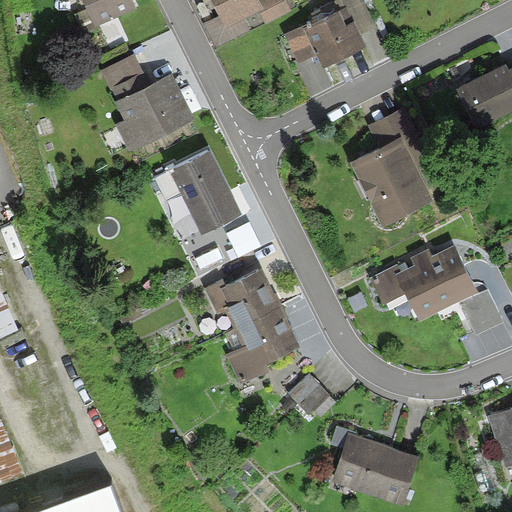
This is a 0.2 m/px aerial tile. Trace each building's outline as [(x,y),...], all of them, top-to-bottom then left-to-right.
[(81,0),(97,34),(141,14),(135,0),(81,0)] [(249,35),(243,24),(260,14),(270,30),(294,16),(284,0),(208,0),(220,20),(205,29),(219,52),(249,35)] [(327,74),(369,52),(363,41),(380,32),(363,0),(336,0),(328,4),(335,18),(283,44),(296,69),(319,58),(327,74)] [(511,62),(509,64),(506,58),(458,82),(477,120),(511,102),(511,62)] [(128,160),(194,130),(173,82),(151,92),(136,61),(102,76),(123,124),(113,128),(128,160)] [(434,207),(418,174),(436,165),(408,107),(363,129),(375,155),(348,168),(379,233),(434,207)] [(202,237),(244,217),(210,150),(156,176),(167,198),(180,192),(202,237)] [(250,223),(227,233),(234,249),(228,252),(231,260),(261,246),(250,223)] [(385,300),(408,288),(421,313),(478,285),(456,241),(438,250),(434,242),(372,273),(385,300)] [(272,372),(268,364),(300,347),(283,312),(276,299),(261,269),(227,286),(224,279),(204,289),(219,317),(225,314),(241,346),(224,354),(241,387),(272,372)] [(488,288),(462,301),(478,331),(504,318),(488,288)] [(309,375),(289,394),(310,415),(314,411),(320,417),(336,402),(309,375)] [(507,463),(511,461),(511,404),(489,413),(507,463)] [(0,484),(26,473),(0,412),(0,484)] [(404,507),(421,459),(356,436),(357,434),(337,426),(330,445),(342,449),(331,481),(404,507)] [(118,511),(110,488),(44,511),(118,511)]
